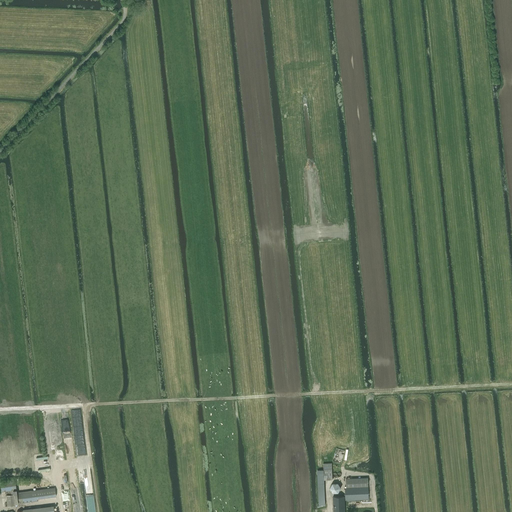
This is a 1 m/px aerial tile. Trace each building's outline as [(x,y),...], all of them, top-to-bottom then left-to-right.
[(332,463),(323,463),(323,469),(324,473),(332,472),(332,469),(332,463)] [(317,503),(317,505),(318,505),(319,505),(325,505),(324,480),(332,479),(332,473),(332,472),(324,473),(323,469),(317,470),(318,474),(319,503),(317,503)] [(368,478),(346,479),(346,487),(368,486),(368,478)] [(15,479),(0,481),(1,492),(10,491),(11,495),(7,496),(8,507),(15,506),(15,504),(38,501),(37,499),(36,490),(17,493),(15,479)] [(332,483),(330,488),(333,493),(338,493),(341,488),(338,483),(332,483)] [(369,499),(368,487),(345,488),(346,500),(369,499)] [(344,511),(344,496),(333,497),(333,511),(344,511)]
